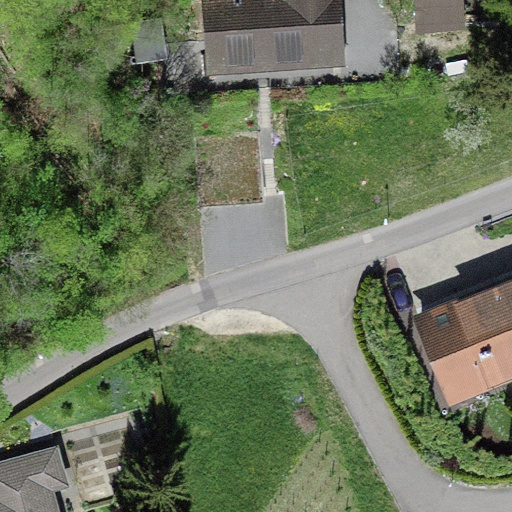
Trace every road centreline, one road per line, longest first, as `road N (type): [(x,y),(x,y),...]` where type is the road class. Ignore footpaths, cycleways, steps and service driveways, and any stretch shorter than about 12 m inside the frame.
road 1 (residential): [(0,399),(177,304),(287,281)]
road 2 (residential): [(287,281),(385,475),(421,508),(441,511)]
road 3 (residential): [(287,281),(511,198)]
